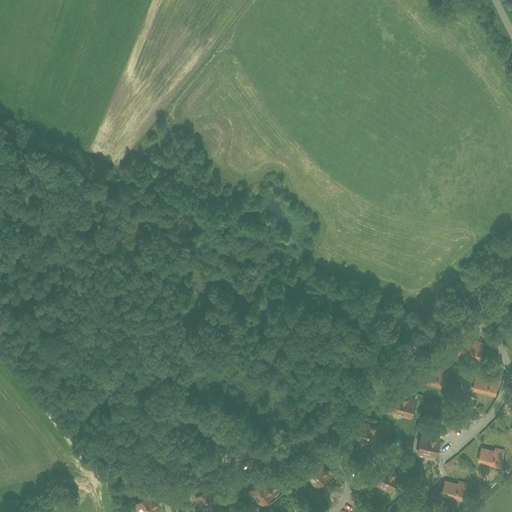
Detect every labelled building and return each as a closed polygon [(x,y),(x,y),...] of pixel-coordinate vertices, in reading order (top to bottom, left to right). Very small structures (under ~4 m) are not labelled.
[(511,223),(501,234),(510,243),(511,240),(511,223)] [(480,359),(484,345),(474,342),(474,344),(461,340),(458,353),(480,359)] [(444,387),(448,372),(439,370),(439,372),(425,369),(422,381),(444,387)] [(472,389),(495,395),(498,380),(489,377),(488,379),(476,376),(472,389)] [(389,405),(388,410),(395,412),(395,413),(403,415),(404,415),(410,416),(412,411),(413,412),(414,406),(413,406),(415,401),(408,399),(408,398),(399,396),(399,397),(392,395),(391,400),(390,399),(389,405)] [(358,439),(374,443),(378,428),(362,424),(358,439)] [(439,439),(422,436),(419,451),(436,454),(439,439)] [(481,448),(478,461),(500,466),(504,452),(494,449),(493,451),(481,448)] [(306,472),(317,485),(329,475),(318,462),(306,472)] [(376,482),(391,490),(398,476),(382,468),(376,482)] [(441,493),(463,499),(467,484),(458,482),(457,484),(444,480),(441,493)] [(261,503),(273,494),(262,481),(250,490),(261,503)] [(216,498),(207,487),(196,497),(205,508),(208,505),(210,507),(214,503),(213,501),(216,498)] [(148,494),(136,503),(143,511),(152,511),(159,507),(148,494)] [(411,511),(404,503),(393,511),(411,511)]
